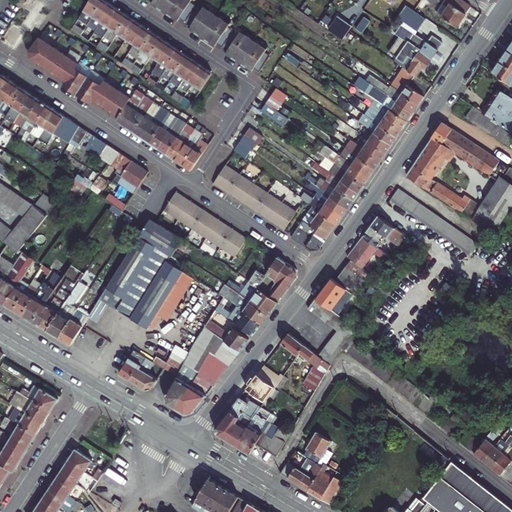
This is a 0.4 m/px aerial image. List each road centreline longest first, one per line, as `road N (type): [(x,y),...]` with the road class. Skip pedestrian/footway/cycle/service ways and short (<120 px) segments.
road 1 (residential): [(320,269),(497,15)]
road 2 (residential): [(124,0),(253,86),(192,183)]
road 3 (residential): [(0,59),(192,183)]
road 4 (residential): [(188,445),(320,269)]
road 5 (residential): [(192,183),(320,269)]
road 6 (residential): [(92,387),(9,511)]
road 7 (secondary): [(299,511),(188,445)]
